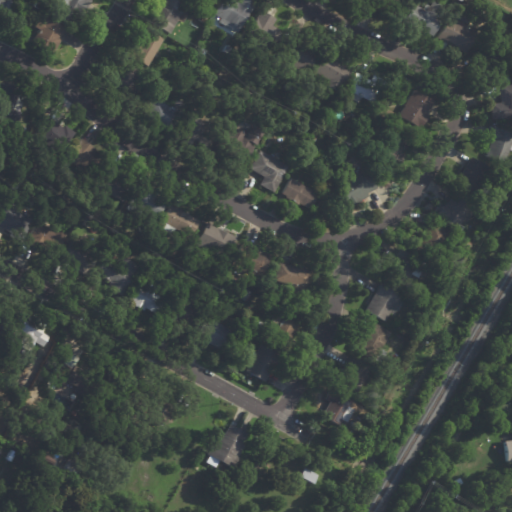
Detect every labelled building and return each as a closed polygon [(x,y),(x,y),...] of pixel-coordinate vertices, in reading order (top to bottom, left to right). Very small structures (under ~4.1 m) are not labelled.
[(0,0),(8,0),(17,4),(8,21),(0,17),(0,0)] [(40,11),(33,22),(20,13),(29,0),(36,0),(39,2),(35,8),(40,11)] [(90,2),(80,19),(77,17),(72,26),(54,16),(61,5),(54,1),(54,0),(89,0),(91,1),(90,2)] [(184,18),(181,23),(177,21),(169,35),(147,22),(159,0),(173,0),(189,9),(184,18)] [(232,0),(237,3),(238,0),(247,0),(254,4),(237,33),(218,22),(220,18),(213,14),(221,0),(232,0)] [(402,0),(404,1),(398,17),(369,5),(370,0),(402,0)] [(422,31),(421,33),(404,23),(414,4),(423,9),(426,4),(430,6),(433,1),(447,10),(433,37),(422,31)] [(262,12),(275,19),(272,26),(285,33),(274,54),(268,51),(263,62),(244,52),(250,40),(241,35),(244,29),(242,28),(245,23),(252,27),(260,11),(262,12)] [(208,17),(204,24),(200,22),(203,15),(208,17)] [(456,21),(477,32),(466,54),(437,38),(450,15),(457,19),(456,21)] [(459,21),(463,15),(470,19),(467,25),(459,21)] [(62,29),(57,37),(59,38),(49,54),(30,41),(37,30),(32,27),(37,19),(41,21),(44,17),(62,29)] [(215,23),(221,26),(214,41),(204,37),(211,22),(215,23)] [(490,25),(495,29),(491,33),(487,28),(490,25)] [(222,41),(228,30),(236,34),(235,35),(236,36),(230,46),(222,41)] [(142,42),(147,32),(163,40),(148,67),(136,60),(137,58),(134,57),(142,42)] [(296,41),(317,52),(306,72),(284,60),(295,40),(296,41)] [(511,68),(489,80),(475,52),(499,41),(511,66),(511,68)] [(226,46),(233,50),(229,56),(222,52),(226,46)] [(327,52),(337,58),(335,61),(351,70),(339,93),(325,85),(328,80),(313,72),(324,51),(327,52)] [(113,77),(122,63),(145,77),(135,93),(132,92),(126,103),(105,91),(113,77)] [(357,73),(370,81),(373,75),(386,83),(374,105),(347,89),(356,72),(357,73)] [(158,79),(163,83),(158,89),(153,84),(158,79)] [(282,88),(286,82),(295,87),(291,93),(282,88)] [(0,88),(2,83),(19,89),(17,95),(24,97),(18,112),(20,112),(15,125),(0,119),(0,88)] [(511,118),(492,120),(491,104),(500,104),(499,86),(511,85),(511,118)] [(434,103),(419,128),(399,116),(414,91),(434,102),(434,103)] [(186,108),(168,133),(143,114),(155,98),(170,108),(176,100),(186,108)] [(386,109),(393,113),(389,120),(378,114),(383,107),(386,109)] [(191,135),(182,130),(191,114),(215,128),(206,144),(191,135)] [(48,118),(61,128),(63,126),(74,134),(59,153),(45,141),(44,142),(34,135),(47,117),(48,118)] [(229,149),(220,144),(231,124),(244,132),(250,121),(261,127),(250,145),(253,147),(246,159),(229,149)] [(511,135),(511,152),(509,151),(504,164),(485,157),(491,142),(485,140),(490,126),(511,135)] [(407,139),(400,153),(405,156),(400,165),(395,162),(392,167),(376,158),(390,130),(407,139)] [(312,131),(319,135),(315,142),(309,139),(312,131)] [(82,139),(95,150),(93,152),(99,158),(86,174),(66,157),(81,139),(82,139)] [(0,140),(10,143),(1,174),(0,173),(0,140)] [(257,150),(264,154),(265,154),(275,159),(274,160),(284,166),(269,192),(255,184),(259,176),(245,168),(256,149),(257,150)] [(465,167),(471,158),(490,169),(474,196),(455,184),(465,167)] [(111,163),(115,165),(110,176),(122,182),(124,177),(134,182),(124,202),(98,188),(111,163)] [(375,189),(367,194),(368,197),(348,208),(336,187),(345,182),(341,175),(352,169),(355,174),(365,169),(376,188),(375,189)] [(291,202),(281,196),(281,195),(277,193),(286,177),(313,193),(304,208),(294,202),(293,204),(291,202)] [(145,188),(158,194),(156,198),(166,204),(157,220),(129,205),(140,185),(145,188)] [(443,207),(452,192),(476,207),(466,223),(462,220),(456,230),(436,218),(443,207)] [(492,194),(499,198),(493,207),(486,203),(492,194)] [(6,230),(0,226),(0,216),(5,206),(33,221),(21,243),(9,236),(11,232),(6,230)] [(172,206),(176,208),(177,207),(190,214),(189,216),(199,221),(190,237),(177,229),(174,235),(163,228),(166,223),(163,222),(172,206)] [(475,217),(481,207),(488,212),(482,222),(475,217)] [(35,248),(25,243),(43,209),(51,213),(43,226),(55,232),(56,230),(65,235),(53,258),(35,248)] [(153,219),(158,222),(155,227),(150,224),(153,219)] [(431,222),(450,233),(434,261),(414,249),(430,222),(431,222)] [(210,223),(216,226),(215,229),(235,238),(225,260),(197,246),(208,223),(210,223)] [(73,269),(74,268),(61,260),(73,240),(98,255),(86,277),(73,269)] [(464,241),(470,244),(467,251),(460,247),(464,241)] [(243,244),(251,247),(261,251),(261,252),(270,256),(260,278),(232,266),(242,243),(243,244)] [(425,264),(417,279),(412,276),(405,289),(388,279),(396,264),(391,261),(398,250),(425,264)] [(107,282),(97,276),(106,260),(118,266),(122,260),(137,268),(122,297),(108,289),(111,284),(107,282)] [(280,263),(299,268),(299,266),(314,270),(308,291),(274,282),(279,262),(280,263)] [(269,265),(277,267),(272,280),(266,278),(269,265)] [(136,300),(131,297),(137,284),(145,289),(147,285),(156,290),(154,294),(165,300),(156,315),(146,309),(144,312),(134,306),(137,300),(136,300)] [(392,308),(384,323),(364,312),(380,284),(400,296),(392,308)] [(238,298),(244,289),(251,294),(245,302),(238,298)] [(426,299),(434,303),(431,308),(423,304),(426,299)] [(177,321),(168,316),(176,301),(200,314),(188,337),(174,330),(178,321),(177,321)] [(302,318),(288,345),(271,337),(276,327),(270,324),(277,312),(282,315),(286,308),(302,317),(302,318)] [(34,317),(40,320),(39,323),(44,326),(40,333),(47,338),(41,348),(32,342),(26,353),(6,342),(14,328),(11,327),(19,312),(30,318),(31,315),(34,317)] [(205,346),(195,340),(208,317),(235,332),(224,352),(209,344),(207,347),(205,346)] [(364,333),(370,322),(389,334),(380,350),(384,353),(377,364),(351,348),(358,337),(361,338),(364,333)] [(274,365),(264,383),(245,372),(251,362),(245,358),(249,351),(255,354),(260,346),(279,356),(274,365)] [(77,359),(78,359),(74,366),(79,369),(77,374),(102,388),(94,403),(81,396),(83,392),(56,377),(69,354),(77,359)] [(344,366),(350,356),(370,367),(354,395),(334,384),(344,366)] [(140,380),(148,385),(142,395),(150,400),(152,396),(175,410),(165,425),(126,400),(139,379),(140,380)] [(329,392),(351,403),(348,408),(353,411),(346,424),(341,422),(339,427),(321,419),(329,403),(324,401),(328,392),(329,392)] [(355,417),(361,421),(358,425),(352,421),(355,417)] [(229,426),(245,435),(240,445),(243,447),(236,459),(238,460),(232,470),(217,462),(214,467),(208,464),(211,458),(206,456),(212,445),(213,446),(220,434),(223,435),(229,426)] [(351,441),(353,437),(358,439),(355,445),(350,442),(351,441)] [(21,439),(24,442),(19,449),(16,446),(21,439)] [(511,461),(506,462),(503,441),(511,440),(511,461)] [(60,474),(71,455),(85,463),(74,482),(60,474)] [(0,461),(10,465),(8,470),(0,466),(0,461)] [(304,469),(316,476),(312,485),(299,479),(304,469)] [(452,482),(459,478),(462,483),(455,487),(452,482)] [(490,497),(496,494),(500,502),(494,506),(490,497)]
